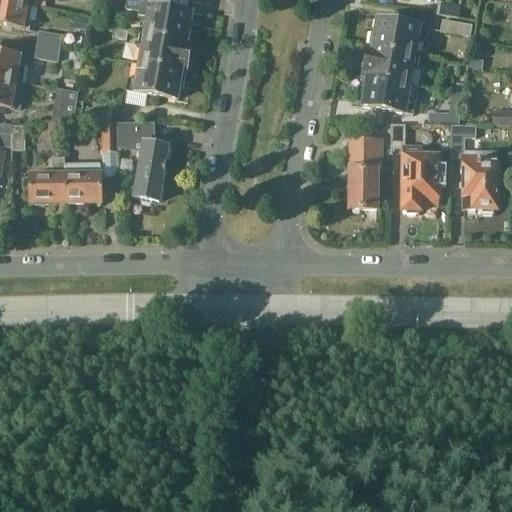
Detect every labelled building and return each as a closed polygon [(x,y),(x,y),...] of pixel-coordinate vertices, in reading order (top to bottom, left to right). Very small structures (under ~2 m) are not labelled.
[(118,0),(127,1),(125,10),(138,12),(140,12),(141,5),(142,5),(143,0),(118,0)] [(0,2),(0,27),(29,32),(31,22),(29,22),(31,9),(33,9),(33,8),(0,2)] [(437,3),(434,16),(458,20),(460,7),(437,3)] [(140,12),(139,19),(148,21),(145,36),(190,43),(193,28),(189,28),(191,14),(165,9),(142,5),(141,5),(140,12)] [(71,18),(69,30),(88,32),(90,21),(71,18)] [(371,33),(368,49),(414,58),(414,57),(417,42),(426,44),(428,30),(377,21),(374,34),(371,33)] [(443,22),(440,35),(470,39),(472,27),(443,22)] [(116,31),(115,39),(126,41),(128,33),(116,31)] [(38,33),(36,47),(60,51),(62,37),(38,33)] [(140,35),(138,48),(142,48),(139,67),(185,74),(186,74),(187,72),(190,70),(191,61),(189,58),(191,44),(190,44),(190,43),(145,36),(140,35)] [(36,47),(34,60),(57,64),(60,51),(36,47)] [(362,65),(360,73),(362,77),(362,78),(410,86),(413,72),(416,72),(419,58),(414,57),(414,58),(368,49),(367,49),(364,63),(362,65)] [(0,81),(21,85),(23,74),(26,58),(0,53),(0,81)] [(132,81),(129,94),(177,102),(179,89),(182,89),(185,74),(139,67),(136,81),(132,81)] [(363,79),(360,94),(364,95),(362,108),(413,117),(418,88),(410,86),(362,78),(362,79),(363,79)] [(0,81),(0,109),(18,113),(21,95),(19,95),(20,88),(21,85),(0,81)] [(57,91),(51,125),(73,126),(78,95),(57,91)] [(111,113),(81,113),(81,125),(111,125),(111,113)] [(492,125),(492,128),(511,127),(511,113),(492,114),(492,115),(492,125)] [(428,115),(428,127),(450,128),(450,127),(459,127),(459,116),(428,115)] [(116,126),(103,126),(104,151),(117,151),(117,146),(117,145),(116,126)] [(136,126),(116,126),(117,145),(121,146),(142,149),(139,165),(133,200),(159,204),(169,148),(155,146),(155,140),(155,126),(136,126)] [(65,127),(49,127),(49,136),(65,136),(65,127)] [(391,127),(391,150),(404,150),(404,149),(404,127),(391,127)] [(450,128),(450,161),(462,161),(462,198),(463,198),(463,212),(479,212),(482,216),(492,216),(494,212),(496,213),(496,162),(479,162),(479,153),(463,153),(463,141),(465,140),(473,140),(474,128),(459,127),(450,127),(450,128)] [(11,128),(11,137),(11,150),(11,153),(24,153),(24,128),(11,128)] [(0,135),(0,149),(11,150),(11,137),(0,135)] [(349,141),(348,213),(351,213),(353,215),(359,215),(360,213),(377,213),(378,142),(349,141)] [(404,150),(403,213),(405,213),(407,216),(415,216),(417,213),(420,213),(420,207),(437,207),(438,159),(421,159),(421,147),(411,147),(411,149),(404,149),(404,150)] [(52,176),(28,177),(29,207),(65,206),(65,166),(65,160),(52,160),(52,162),(48,162),(48,172),(52,172),(52,176)] [(100,165),(65,166),(65,206),(101,206),(101,204),(103,203),(103,193),(100,192),(100,175),(100,165)]
